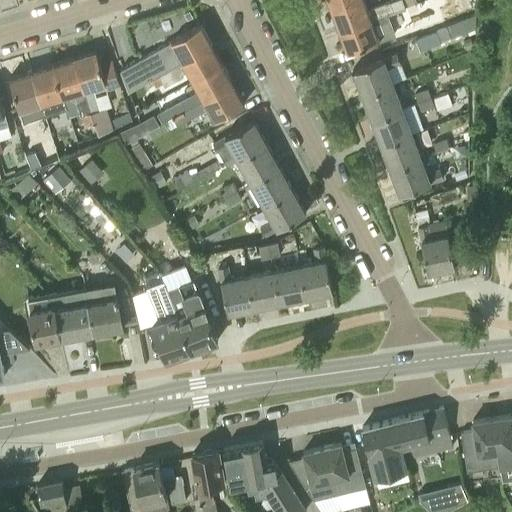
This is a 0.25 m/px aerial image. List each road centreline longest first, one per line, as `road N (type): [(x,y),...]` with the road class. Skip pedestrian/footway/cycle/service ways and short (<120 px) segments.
road 1 (residential): [(0,469),(407,391)]
road 2 (tertiary): [(0,426),(409,361)]
road 3 (residential): [(409,361),(388,286),(237,0)]
road 4 (residential): [(0,34),(118,0)]
